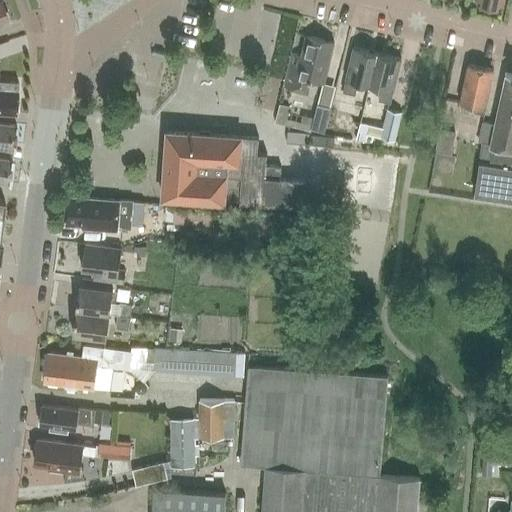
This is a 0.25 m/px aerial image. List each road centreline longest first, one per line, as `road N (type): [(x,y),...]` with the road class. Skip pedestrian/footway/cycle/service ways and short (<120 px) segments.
road 1 (tertiary): [(23,320),(50,70)]
road 2 (tertiary): [(0,502),(23,320)]
